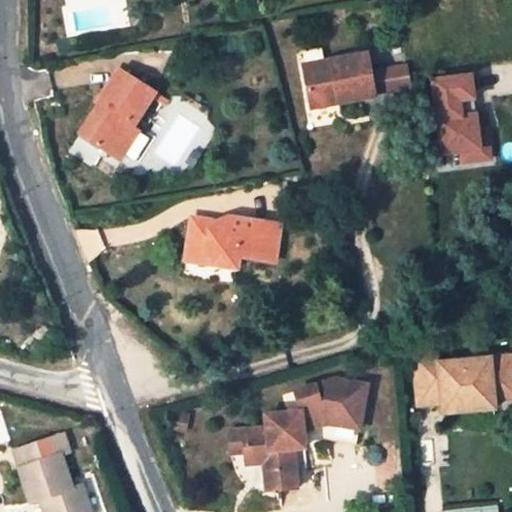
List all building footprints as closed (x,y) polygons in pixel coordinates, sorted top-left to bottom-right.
[(367,54),(304,66),(309,102),(335,97),(336,104),(374,97),(367,54)] [(156,91),(120,69),(78,136),(113,158),(133,126),(156,91)] [(481,74),(434,76),(438,165),(486,163),(481,74)] [(309,102),(311,109),(336,104),(335,97),(309,102)] [(133,126),(113,158),(118,162),(139,130),(133,126)] [(275,262),(281,226),(232,217),(231,221),(219,219),(218,223),(191,218),(186,251),(207,255),(214,266),(237,270),(240,256),(275,262)] [(186,251),(184,261),(214,266),(207,255),(186,251)] [(445,410),(496,405),(496,395),(511,393),(511,353),(441,360),(440,351),(414,353),(418,403),(444,400),(445,410)] [(293,391),(301,410),(266,415),(268,427),(244,430),(246,451),(248,462),(264,461),(274,472),(276,489),(296,487),(292,447),(296,447),(294,434),(302,433),(302,429),(326,423),(324,419),(332,417),(334,424),(331,423),(325,452),(352,457),(366,384),(334,379),(293,391)] [(246,451),(244,430),(230,432),(232,452),(246,451)] [(304,447),(302,433),(294,434),(296,447),(304,447)] [(46,511),(91,511),(83,485),(74,488),(62,454),(72,451),(66,434),(28,446),(33,463),(20,468),(32,502),(42,498),(46,511)] [(267,491),(276,489),(274,472),(264,461),(267,491)]
